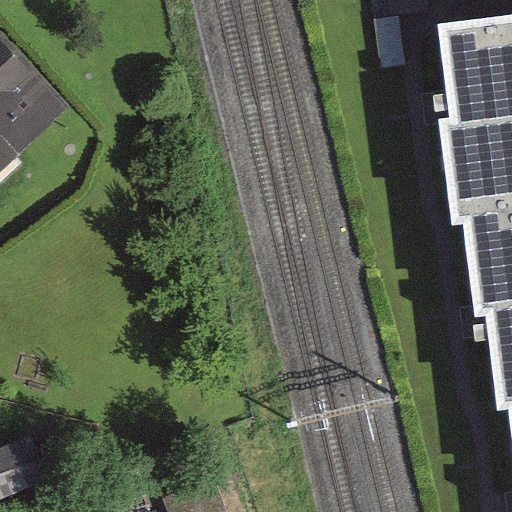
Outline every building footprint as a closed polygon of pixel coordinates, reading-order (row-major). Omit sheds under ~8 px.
[(435,0),(368,0),(370,20),(437,13),(435,0)] [(466,211),(511,204),(511,17),(442,26),(454,118),(442,120),(454,212),(466,211)] [(0,147),(47,105),(0,53),(0,147)] [(511,397),(511,396),(511,204),(466,211),(479,308),(490,307),(502,398),(511,397)] [(32,440),(0,451),(0,502),(48,486),(32,440)]
